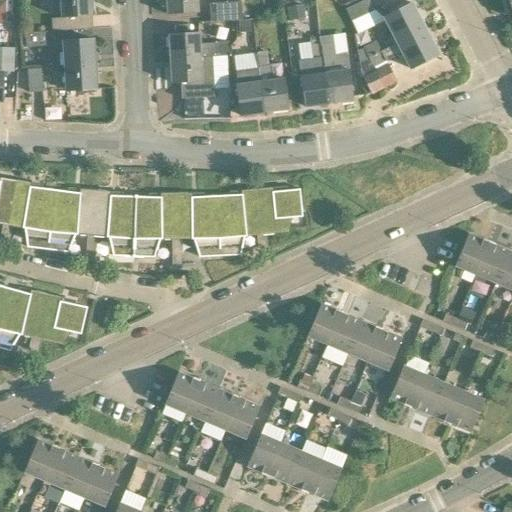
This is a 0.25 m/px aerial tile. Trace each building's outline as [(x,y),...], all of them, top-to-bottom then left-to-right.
[(91,0),(60,0),(62,19),(52,20),(53,32),(93,30),(91,0)] [(197,0),(167,0),(168,16),(198,14),(197,0)] [(354,0),(344,5),(348,12),(360,5),(357,0),(354,0)] [(353,22),(369,14),(374,11),(369,1),(360,5),(348,12),(353,22)] [(0,23),(5,24),(12,25),(13,15),(12,15),(12,3),(6,3),(0,2),(0,23)] [(242,4),(210,5),(211,23),(243,22),(242,4)] [(384,18),(398,44),(425,30),(411,4),(384,18)] [(303,6),(287,8),(288,21),(305,19),(303,6)] [(374,11),(369,14),(373,23),(379,20),(374,11)] [(369,14),(353,22),(359,33),(374,25),(369,14)] [(251,34),(250,22),(237,23),(238,34),(251,34)] [(398,44),(381,53),(369,59),(359,65),(363,79),(367,86),(362,88),(366,97),(371,94),(396,81),(387,65),(375,72),(373,68),(403,53),(412,71),(438,57),(425,30),(398,44)] [(54,46),(53,32),(20,34),(21,48),(54,46)] [(171,59),(211,57),(231,56),(230,46),(216,46),(216,44),(200,45),(199,33),(169,35),(171,59)] [(321,46),(321,48),(329,105),(354,101),(347,55),(335,56),(333,37),(320,39),(321,46)] [(65,67),(95,65),(93,41),(63,43),(65,67)] [(369,59),(381,53),(376,44),(364,51),(369,59)] [(329,105),(321,48),(312,49),(314,63),(312,63),(314,76),(301,78),(305,108),(329,105)] [(258,57),(259,70),(265,113),(289,110),(285,80),(272,82),(269,55),(258,57)] [(211,57),(171,59),(172,85),(181,84),(182,100),(214,98),(211,57)] [(95,65),(65,67),(66,92),(96,90),(95,65)] [(29,94),(43,93),(42,70),(28,71),(29,94)] [(237,87),(236,87),(240,117),(265,113),(259,70),(236,73),(237,87)] [(5,239),(15,181),(0,178),(0,225),(3,226),(0,239),(5,239)] [(15,181),(5,239),(10,240),(12,228),(24,230),(27,248),(47,251),(55,191),(31,188),(31,184),(15,181)] [(257,190),(263,249),(267,248),(266,236),(289,233),(291,219),(302,218),(300,190),(273,193),(273,189),(257,190)] [(55,191),(47,251),(68,254),(75,236),(87,237),(85,262),(90,262),(95,191),(80,190),(79,194),(55,191)] [(216,197),(220,257),(240,256),(244,238),(257,237),(258,249),(263,249),(257,190),(241,192),(241,195),(216,197)] [(95,191),(90,262),(94,262),(96,238),(108,239),(113,257),(133,258),(136,197),(134,196),(134,197),(111,196),(111,193),(95,191)] [(136,197),(133,258),(154,259),(160,241),(172,240),(172,265),(176,265),(176,194),(160,194),(160,198),(137,197),(136,197)] [(176,194),(176,265),(181,265),(181,240),(193,240),(199,258),(220,257),(216,197),(192,198),(192,194),(176,194)] [(475,275),(489,243),(468,235),(455,267),(475,275)] [(509,252),(489,243),(475,275),(495,284),(509,252)] [(511,290),(511,253),(509,252),(495,284),(511,290)] [(31,353),(45,294),(31,291),(30,295),(5,288),(0,305),(0,350),(8,353),(19,337),(30,339),(27,352),(31,353)] [(45,294),(31,353),(36,354),(39,341),(62,347),(70,333),(81,335),(87,308),(61,302),(62,298),(45,294)] [(328,346),(341,314),(321,305),(307,337),(328,346)] [(361,322),(341,314),(328,346),(347,354),(361,322)] [(453,327),(456,319),(446,315),(443,322),(453,327)] [(456,319),(453,327),(464,331),(467,324),(456,319)] [(430,332),(433,324),(423,320),(419,327),(430,332)] [(361,322),(347,354),(367,362),(381,330),(361,322)] [(433,324),(430,332),(441,336),(444,329),(433,324)] [(381,330),(367,362),(388,371),(402,339),(381,330)] [(491,343),(494,335),(483,331),(480,338),(491,343)] [(494,335),(491,343),(502,347),(505,340),(494,335)] [(480,353),(483,346),(473,341),(469,349),(480,353)] [(483,346),(480,353),(491,357),(494,350),(483,346)] [(410,407),(424,375),(403,367),(389,399),(410,407)] [(185,414),(199,382),(178,373),(164,405),(185,414)] [(307,393),(311,385),(309,385),(312,378),(304,374),(301,381),(300,381),(297,388),(307,393)] [(444,384),(424,375),(410,407),(430,416),(444,384)] [(219,390),(199,382),(185,414),(205,422),(219,390)] [(444,384),(430,416),(450,424),(463,392),(444,384)] [(311,385),(307,393),(318,397),(321,390),(311,385)] [(288,400),(291,392),(280,388),(277,395),(288,400)] [(219,390),(205,422),(225,431),(238,399),(219,390)] [(347,410),(350,402),(353,394),(344,390),(341,398),(340,398),(337,405),(347,410)] [(291,392),(288,400),(299,404),(302,397),(291,392)] [(463,392),(450,424),(470,433),(484,401),(463,392)] [(238,399),(225,431),(245,439),(259,407),(238,399)] [(350,402),(347,410),(358,414),(361,407),(350,402)] [(338,421),(341,413),(330,409),(327,416),(338,421)] [(341,413),(338,421),(348,425),(351,418),(341,413)] [(267,476),(281,444),(260,435),(247,467),(267,476)] [(44,481),(58,449),(37,441),(24,473),(44,481)] [(301,452),(281,444),(267,476),(287,484),(301,452)] [(78,458),(58,449),(44,481),(64,490),(78,458)] [(164,464),(167,457),(156,452),(153,460),(164,464)] [(301,452),(287,484),(307,493),(321,461),(301,452)] [(167,457),(164,464),(174,469),(178,461),(167,457)] [(78,458),(64,490),(84,498),(98,466),(78,458)] [(145,471),(149,464),(138,460),(135,467),(145,471)] [(321,461),(307,493),(328,502),(341,470),(321,461)] [(149,464),(145,471),(156,476),(159,469),(149,464)] [(98,466),(84,498),(105,507),(118,475),(98,466)] [(203,481),(207,474),(196,469),(193,476),(203,481)] [(207,474),(203,481),(214,485),(217,478),(207,474)] [(195,493),(198,485),(188,481),(185,488),(195,493)] [(198,485),(195,493),(206,497),(209,490),(198,485)] [(45,502),(36,493),(27,501),(36,510),(45,502)] [(139,511),(119,503),(115,511),(139,511)]
